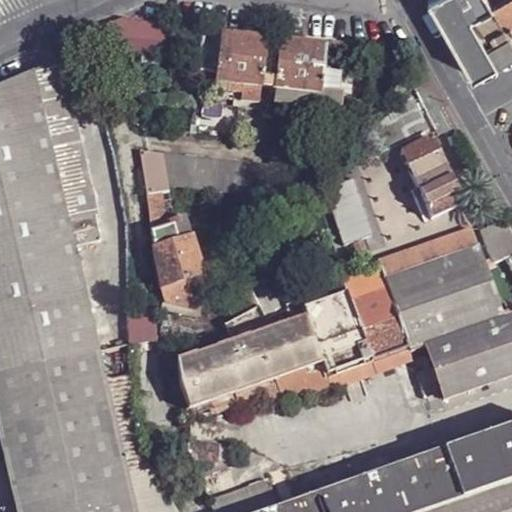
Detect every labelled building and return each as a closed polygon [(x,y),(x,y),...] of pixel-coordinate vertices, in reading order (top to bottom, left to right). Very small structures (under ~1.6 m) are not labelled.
[(511,52),(511,0),(428,0),(471,72),(472,75),(511,52)] [(172,42),(165,41),(167,24),(128,20),(125,16),(114,20),(107,26),(111,47),(170,54),(172,42)] [(167,24),(166,36),(201,40),(202,27),(167,24)] [(204,35),(200,73),(217,75),(221,36),(204,35)] [(223,36),(221,36),(217,75),(216,83),(228,84),(248,87),(261,88),(264,72),(266,41),(223,36)] [(372,59),(374,47),(331,42),(327,44),(326,45),(325,48),(327,49),(326,55),(372,59)] [(325,48),(281,43),(277,73),(276,90),(299,92),(307,93),(322,95),(324,74),(326,55),(327,49),(325,48)] [(0,318),(84,299),(73,251),(66,221),(83,217),(94,215),(60,66),(0,90),(0,318)] [(264,72),(261,88),(276,90),(277,73),(264,72)] [(341,75),(324,74),(322,95),(325,95),(323,111),(341,113),(343,96),(340,95),(340,84),(341,75)] [(421,86),(423,90),(432,85),(430,81),(421,86)] [(228,84),(216,83),(215,90),(227,92),(228,84)] [(247,94),(248,87),(228,84),(227,92),(247,94)] [(353,85),(340,84),(340,95),(343,96),(352,97),(353,85)] [(423,90),(418,92),(442,135),(455,128),(432,85),(423,90)] [(276,90),(274,104),(297,107),(299,92),(276,90)] [(297,107),(297,108),(305,109),(307,93),(299,92),(297,107)] [(305,109),(323,111),(325,95),(322,95),(307,93),(305,109)] [(430,131),(413,95),(366,134),(383,155),(430,131)] [(159,113),(148,113),(147,132),(156,133),(159,113)] [(434,139),(401,155),(432,219),(464,204),(434,139)] [(161,156),(166,186),(168,186),(268,197),(294,171),(312,149),(285,144),(273,144),(271,168),(161,156)] [(166,186),(161,156),(140,156),(143,168),(145,179),(144,185),(166,186)] [(149,212),(151,235),(187,223),(186,217),(179,220),(179,219),(168,222),(163,196),(169,195),(168,186),(166,186),(144,185),(149,212)] [(329,193),(341,247),(369,241),(358,187),(329,193)] [(66,221),(73,251),(90,247),(83,217),(66,221)] [(151,235),(152,252),(192,239),(187,223),(151,235)] [(511,233),(506,223),(482,233),(494,266),(506,261),(511,272),(511,233)] [(381,270),(386,282),(479,249),(475,236),(472,228),(379,264),(381,270)] [(192,239),(152,252),(160,291),(163,291),(176,285),(202,277),(203,277),(192,239)] [(479,249),(386,282),(410,350),(411,354),(427,349),(503,321),(479,249)] [(258,257),(242,274),(266,321),(278,315),(279,315),(277,309),(281,307),(258,257)] [(226,269),(232,280),(240,268),(237,263),(226,269)] [(381,270),(286,305),(288,311),(293,325),(307,320),(322,364),(328,379),(342,375),(362,367),(374,363),(410,350),(386,282),(381,270)] [(176,285),(179,293),(204,285),(202,277),(176,285)] [(176,285),(163,291),(168,305),(197,311),(207,295),(204,285),(179,293),(176,285)] [(84,299),(0,318),(0,447),(15,511),(176,511),(145,459),(130,404),(129,382),(103,381),(97,355),(84,299)] [(278,315),(283,328),(293,325),(288,311),(279,315),(278,315)] [(155,312),(128,314),(129,348),(157,343),(155,312)] [(427,349),(446,399),(511,374),(511,317),(503,321),(427,349)] [(181,387),(189,411),(225,398),(233,396),(274,381),(279,380),(322,364),(307,320),(293,325),(283,328),(178,365),(181,387)] [(346,388),(332,393),(334,396),(417,367),(411,354),(410,350),(374,363),(379,375),(366,380),(362,367),(342,375),(346,388)] [(374,363),(362,367),(366,380),(379,375),(374,363)] [(279,380),(287,405),(331,389),(328,379),(322,364),(279,380)] [(342,375),(328,379),(331,389),(332,393),(346,388),(342,375)] [(279,380),(274,381),(283,406),(287,405),(279,380)] [(274,381),(233,396),(235,401),(227,404),(229,408),(266,395),(271,411),(283,406),(274,381)] [(233,396),(225,398),(227,404),(235,401),(233,396)] [(511,429),(280,511),(278,511),(436,511),(511,485),(511,429)] [(222,449),(188,446),(188,453),(192,462),(220,465),(220,461),(222,449)] [(233,450),(222,449),(220,461),(232,461),(233,450)] [(232,461),(220,461),(220,465),(220,472),(232,467),(232,461)] [(195,471),(199,481),(220,472),(220,465),(192,462),(195,471)] [(195,471),(185,476),(189,485),(199,481),(195,471)] [(269,482),(209,503),(213,511),(278,511),(280,511),(269,482)] [(511,511),(511,485),(436,511),(511,511)]
